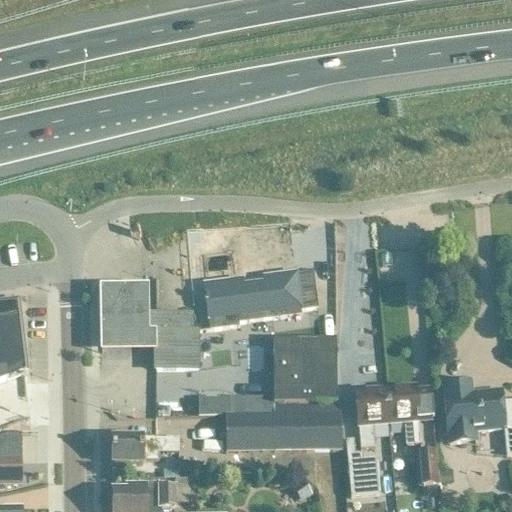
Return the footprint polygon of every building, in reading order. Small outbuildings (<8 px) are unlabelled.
[(265,285),(234,289),(234,283),(204,287),(205,298),(204,298),(205,304),(206,304),(210,333),(239,329),(239,325),(301,317),(301,313),(318,311),(315,290),(298,292),(296,275),(264,279),(265,285)] [(0,384),(25,375),(17,310),(0,311),(0,384)] [(156,372),(198,372),(198,333),(192,333),(192,316),(155,316),(155,317),(147,317),(147,334),(155,334),(156,372)] [(273,399),(274,406),(336,405),(335,342),(273,342),(273,399)] [(460,384),(443,386),(445,398),(443,398),(447,437),(449,437),(450,445),(449,445),(449,447),(466,445),(478,444),(478,434),(504,431),(506,459),(511,458),(511,403),(502,404),(501,392),(474,395),(461,396),(460,384)] [(415,389),(385,391),(388,426),(404,425),(406,448),(420,446),(418,424),(432,422),(429,387),(415,389)] [(388,426),(385,391),(355,394),(360,452),(375,450),(373,428),(388,426)] [(217,419),(225,418),(274,417),(274,409),(274,406),(273,399),(229,400),(217,400),(217,419)] [(274,417),(225,418),(226,455),(341,453),(340,408),(274,409),(274,417)] [(0,493),(3,493),(2,487),(21,487),(21,437),(6,437),(0,439),(0,493)] [(179,455),(179,440),(111,440),(112,467),(142,467),(142,463),(159,462),(159,455),(179,455)] [(353,442),(346,443),(347,463),(350,496),(350,500),(378,498),(376,460),(363,461),(362,461),(362,456),(354,457),(353,442)] [(438,488),(437,475),(435,455),(419,457),(422,489),(438,488)] [(194,464),(182,464),(182,473),(194,473),(194,464)] [(127,488),(127,493),(112,493),(112,511),(159,511),(159,510),(175,510),(175,505),(188,506),(190,502),(190,491),(187,488),(187,480),(178,480),(178,471),(163,471),(163,481),(175,481),(175,488),(159,488),(159,490),(147,490),(147,488),(127,488)] [(452,473),(437,475),(438,488),(454,486),(452,473)] [(302,482),(291,490),(302,504),(312,496),(302,482)] [(511,511),(511,499),(502,509),(505,511),(511,511)]
